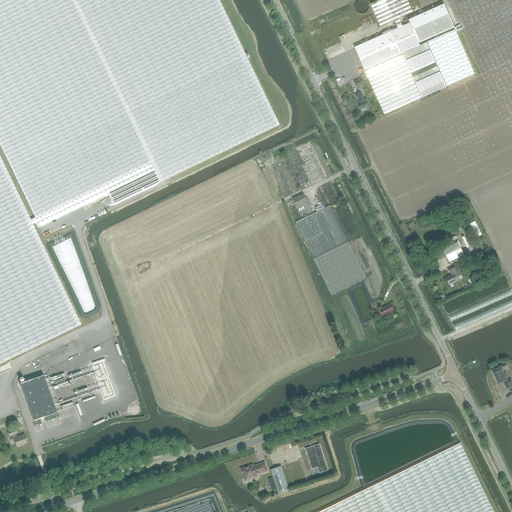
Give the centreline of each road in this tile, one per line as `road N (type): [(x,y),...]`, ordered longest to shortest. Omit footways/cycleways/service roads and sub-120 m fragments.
road 1 (unclassified): [(43,511),(456,374)]
road 2 (unclassified): [(456,374),(273,0)]
road 3 (unclassified): [(511,488),(456,374)]
